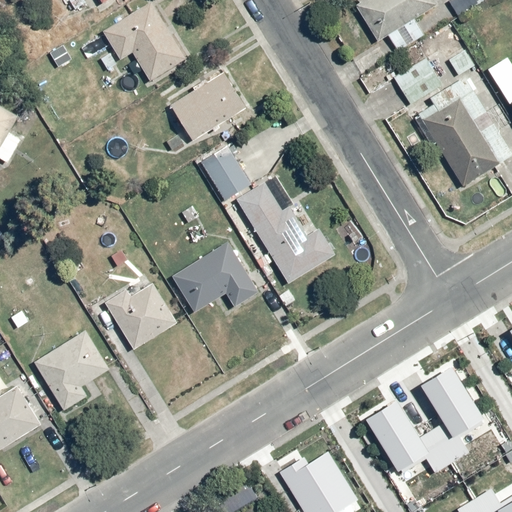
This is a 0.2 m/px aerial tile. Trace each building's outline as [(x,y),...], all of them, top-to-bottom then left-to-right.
[(366,0),(358,5),(379,40),(439,4),(436,0),(366,0)] [(487,0),(449,0),(461,17),(487,0)] [(102,30),(120,59),(132,52),(150,80),(186,58),(151,1),(102,30)] [(476,64),(466,46),(448,57),(458,75),(476,64)] [(442,84),(426,56),(393,76),(409,104),(442,84)] [(170,104),(192,140),(247,107),(225,71),(170,104)] [(511,151),(477,91),(426,120),(464,185),(511,157),(511,151)] [(0,145),(18,115),(0,104),(0,145)] [(254,183),(228,142),(201,159),(227,200),(254,183)] [(266,182),(238,199),(289,282),(335,253),(319,227),(307,234),(289,205),(282,209),(266,182)] [(227,241),(172,275),(195,312),(226,292),(234,306),(258,291),(227,241)] [(126,289),(105,302),(134,348),(177,321),(153,282),(131,296),(126,289)] [(86,329),(34,361),(63,409),(87,395),(81,385),(109,369),(86,329)] [(398,404),(369,421),(398,470),(423,456),(433,473),(466,453),(458,439),(482,424),(449,370),(419,388),(441,424),(418,438),(398,404)] [(18,385),(0,395),(0,448),(41,424),(18,385)] [(304,455),(278,471),(302,511),(336,511),(357,499),(327,451),(308,463),(304,455)] [(511,511),(511,500),(500,508),(489,491),(456,511),(511,511)]
